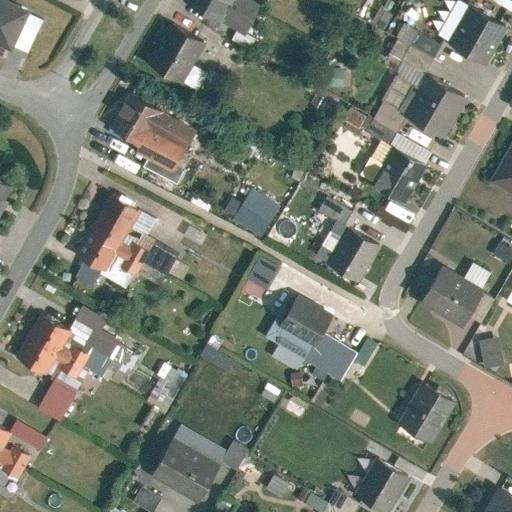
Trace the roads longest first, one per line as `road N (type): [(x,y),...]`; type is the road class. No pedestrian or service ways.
road 1 (residential): [(492,395),(383,310),(511,86)]
road 2 (residential): [(72,123),(66,192),(0,303)]
road 3 (residential): [(147,0),(72,123)]
road 4 (residential): [(422,511),(492,395)]
